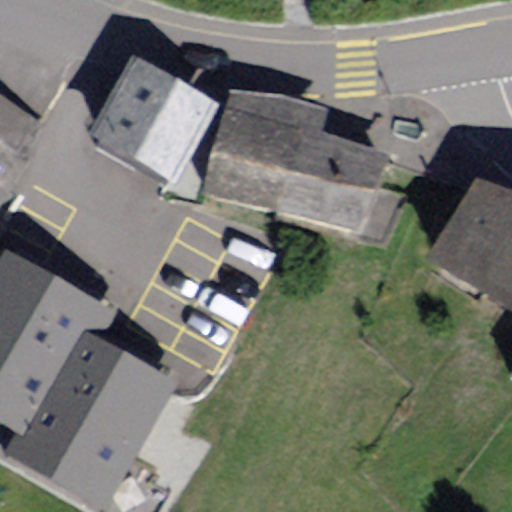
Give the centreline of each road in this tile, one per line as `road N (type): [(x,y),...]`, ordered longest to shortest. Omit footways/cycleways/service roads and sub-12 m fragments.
road 1 (tertiary): [(123,35),(244,63),(350,69),(423,60)]
road 2 (residential): [(123,35),(63,193)]
road 3 (residential): [(423,60),(511,164)]
